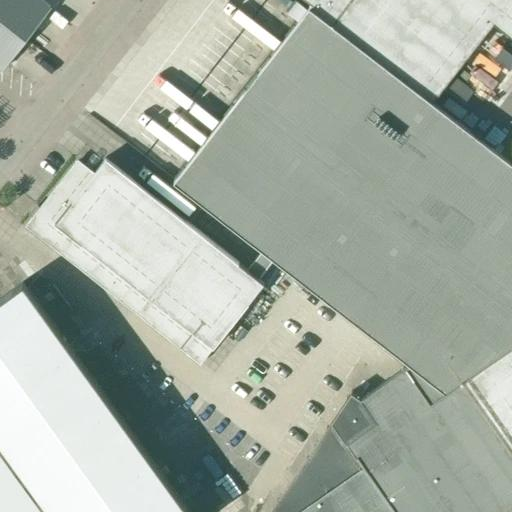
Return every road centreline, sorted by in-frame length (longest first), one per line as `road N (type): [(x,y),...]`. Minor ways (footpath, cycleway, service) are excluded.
road 1 (unknown): [(0,241),(201,449),(217,458),(244,445),(258,388)]
road 2 (unclassified): [(0,174),(135,0)]
